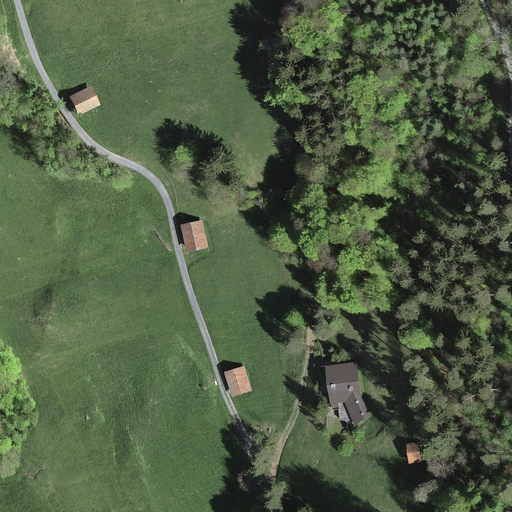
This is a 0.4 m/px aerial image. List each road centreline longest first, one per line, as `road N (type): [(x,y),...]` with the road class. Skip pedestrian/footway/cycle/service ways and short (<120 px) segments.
road 1 (track): [(15,0),(42,75),(71,124),(163,193),(215,364),(273,511)]
road 2 (track): [(475,511),(462,472),(459,408),(425,296),(404,157),(342,0)]
road 3 (track): [(268,500),(312,342)]
